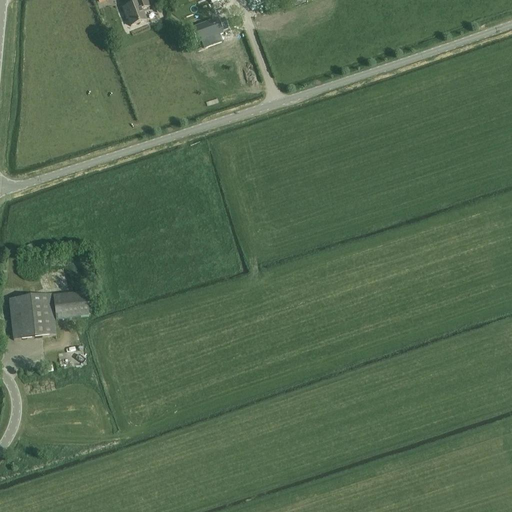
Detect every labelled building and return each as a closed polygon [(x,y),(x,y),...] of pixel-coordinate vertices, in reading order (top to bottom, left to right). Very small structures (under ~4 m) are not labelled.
[(132,0),(134,4),(122,9),(125,16),(126,16),(130,27),(146,20),(142,10),(149,7),(146,0),(132,0)] [(192,28),(198,42),(223,32),(220,23),(218,19),(192,28)] [(225,21),(220,23),(223,32),(229,30),(225,21)] [(54,284),(70,280),(69,271),(52,275),(54,284)] [(86,293),(53,296),(56,321),(89,318),(86,293)] [(52,295),(8,300),(13,341),(56,336),(52,295)]
